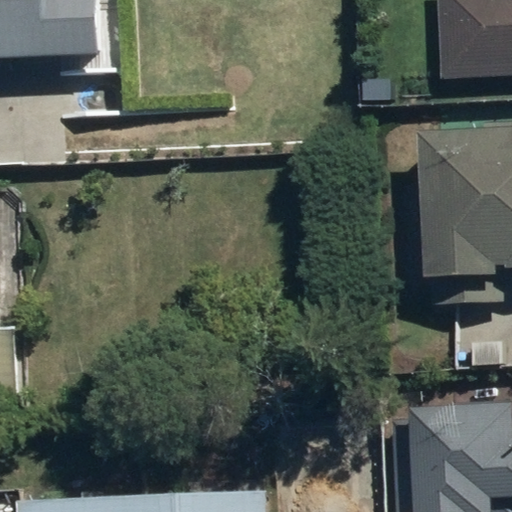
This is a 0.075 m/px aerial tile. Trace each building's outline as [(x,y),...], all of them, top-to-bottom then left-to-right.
[(0,0),(0,57),(117,61),(118,0),(0,0)] [(511,0),(451,0),(451,77),(511,75),(511,0)] [(73,99),(0,99),(0,153),(73,153),(73,99)] [(511,123),(441,121),(439,195),(454,196),(451,273),(511,274),(511,123)] [(0,407),(32,407),(30,330),(5,330),(3,202),(0,202),(0,407)] [(511,511),(511,402),(443,402),(443,498),(397,498),(397,511),(511,511)] [(279,511),(278,483),(37,491),(37,511),(279,511)]
